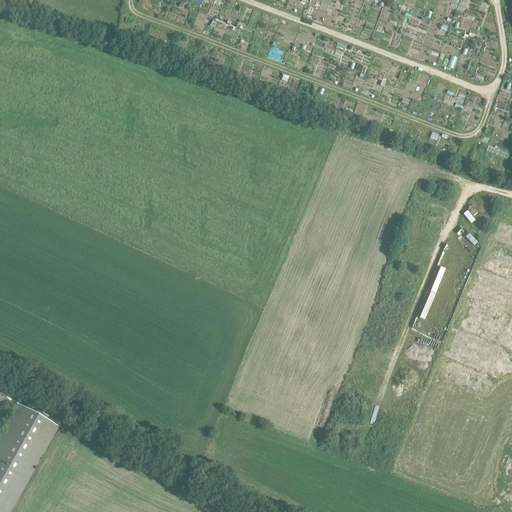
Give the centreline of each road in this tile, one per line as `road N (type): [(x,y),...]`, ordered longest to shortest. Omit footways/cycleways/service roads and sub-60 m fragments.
road 1 (track): [(494,0),(503,63),(483,121),(461,136),(137,14),(130,0)]
road 2 (track): [(511,196),(487,190),(462,201),(382,397)]
road 3 (track): [(247,0),(490,92)]
